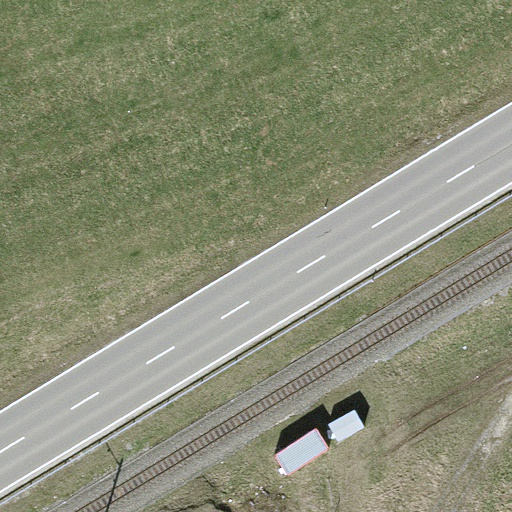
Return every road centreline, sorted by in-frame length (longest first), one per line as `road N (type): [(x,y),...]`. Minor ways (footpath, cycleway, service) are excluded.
road 1 (primary): [(511,142),(0,451)]
road 2 (track): [(442,511),(511,410)]
